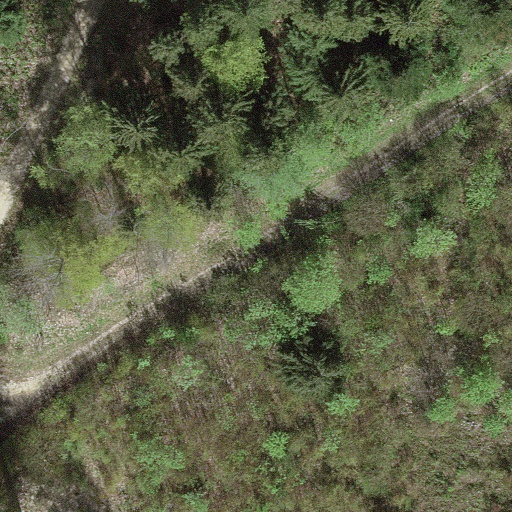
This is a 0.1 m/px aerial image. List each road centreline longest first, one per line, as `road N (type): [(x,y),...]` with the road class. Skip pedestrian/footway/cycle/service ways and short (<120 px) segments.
road 1 (track): [(511,79),(269,238),(0,398)]
road 2 (track): [(0,180),(85,0)]
